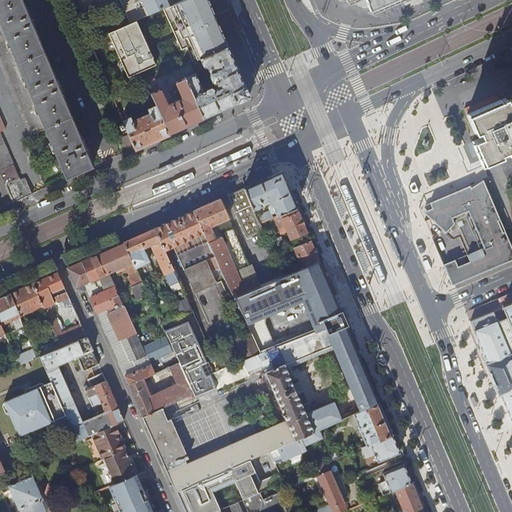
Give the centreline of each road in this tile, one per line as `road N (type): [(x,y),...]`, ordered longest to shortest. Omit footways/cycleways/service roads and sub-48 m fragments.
road 1 (primary): [(302,144),(462,511)]
road 2 (primary): [(283,101),(14,223)]
road 3 (residential): [(51,251),(176,511)]
road 4 (primary): [(51,251),(302,144)]
road 5 (primary): [(481,449),(429,308)]
road 6 (primary): [(386,204),(387,136),(413,83)]
